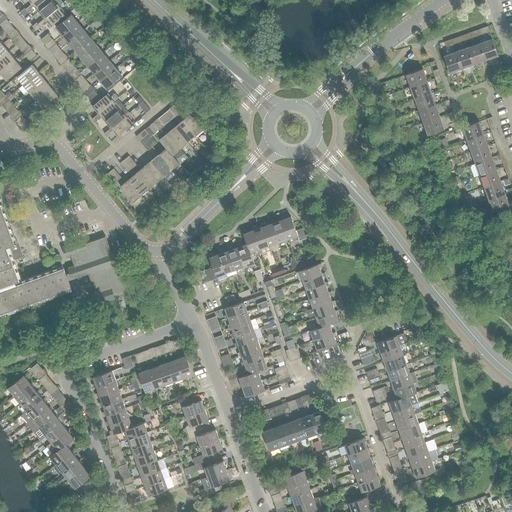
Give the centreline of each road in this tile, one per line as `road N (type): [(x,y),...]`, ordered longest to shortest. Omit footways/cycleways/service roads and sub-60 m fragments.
road 1 (residential): [(118,511),(95,438),(63,374),(191,321)]
road 2 (secondary): [(511,374),(357,194)]
road 3 (residential): [(159,251),(139,245),(52,144),(13,147),(0,137)]
